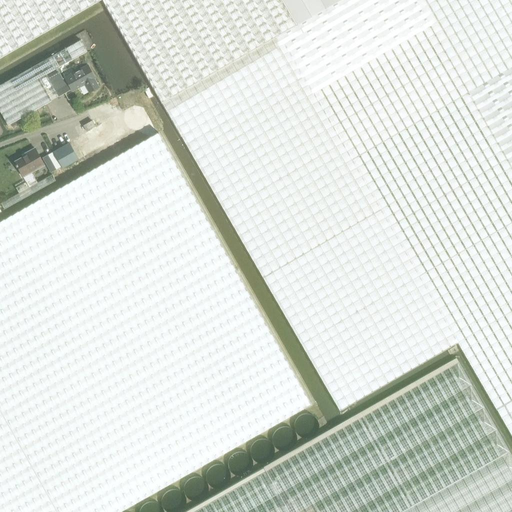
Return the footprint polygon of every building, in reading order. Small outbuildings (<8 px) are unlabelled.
[(0,0),(0,58),(100,0),(102,0),(340,411),(458,343),(511,436),(511,0),(340,0),(339,1),(295,26),(280,0),(0,0)] [(280,0),(295,26),(339,1),(340,0),(280,0)] [(80,40),(0,85),(0,111),(8,125),(51,101),(39,79),(46,75),(57,68),(87,52),(80,40)] [(58,68),(46,75),(52,85),(58,82),(64,93),(71,90),(72,90),(73,92),(85,85),(89,93),(99,88),(94,80),(95,79),(88,66),(65,78),(64,79),(58,68)] [(86,131),(95,126),(92,121),(83,126),(86,131)] [(0,511),(119,511),(311,404),(158,133),(0,221),(0,511)] [(63,169),(79,160),(70,143),(53,152),(54,153),(53,153),(62,167),(63,169)] [(23,178),(44,166),(35,149),(27,154),(28,156),(15,163),(16,165),(15,166),(17,169),(18,168),(23,178)] [(50,174),(62,167),(53,153),(42,159),(50,174)] [(4,210),(55,181),(52,175),(29,188),(26,182),(16,188),(19,194),(1,204),(4,210)] [(511,511),(511,457),(456,358),(184,511),(511,511)]
